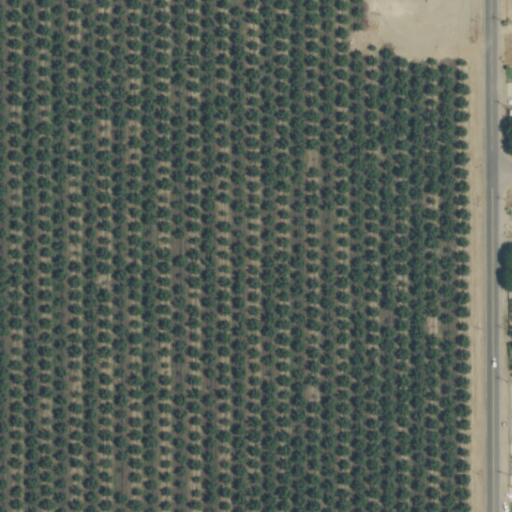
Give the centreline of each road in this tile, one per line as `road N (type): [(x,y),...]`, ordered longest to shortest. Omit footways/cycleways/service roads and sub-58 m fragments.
road 1 (tertiary): [(489,170),(490,511)]
road 2 (tertiary): [(488,0),(489,170)]
